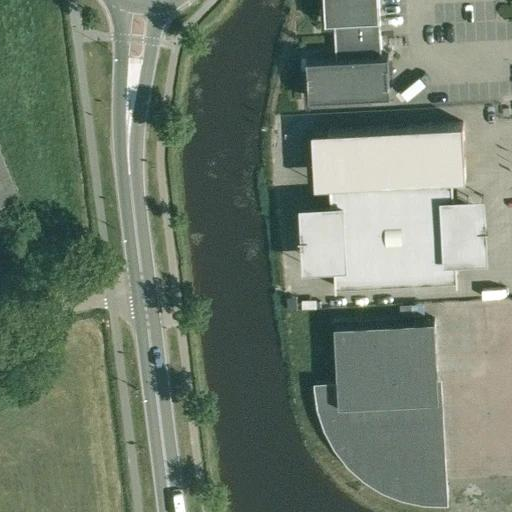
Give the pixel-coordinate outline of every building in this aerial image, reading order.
[(324,0),(326,20),(334,20),(336,56),(381,54),(378,0),(324,0)] [(381,54),(336,56),(307,58),(309,97),(390,93),(388,53),(381,54)] [(332,264),(335,264),(336,283),(458,277),(457,258),(471,257),(485,256),(483,220),(482,215),(479,211),(475,208),(471,206),(466,205),(457,206),(456,196),(454,196),(453,177),(466,177),(464,121),(313,130),(313,136),(314,141),(315,146),(317,150),(319,155),(321,159),(325,162),(328,166),(332,169),(336,171),(340,173),(345,175),(350,176),(350,182),(331,183),(332,202),(329,203),(324,204),(319,205),(315,208),(312,211),(308,215),(307,220),(305,224),(305,229),(305,234),(304,234),(304,235),(305,235),(306,240),(306,245),(308,250),(311,254),(314,257),(318,260),(322,262),(327,264),(332,264)] [(0,202),(16,196),(0,154),(0,202)] [(338,383),(319,384),(322,405),(328,425),(338,443),(351,459),(366,473),(384,484),(404,492),(424,497),(444,497),(435,318),(335,323),(338,383)]
